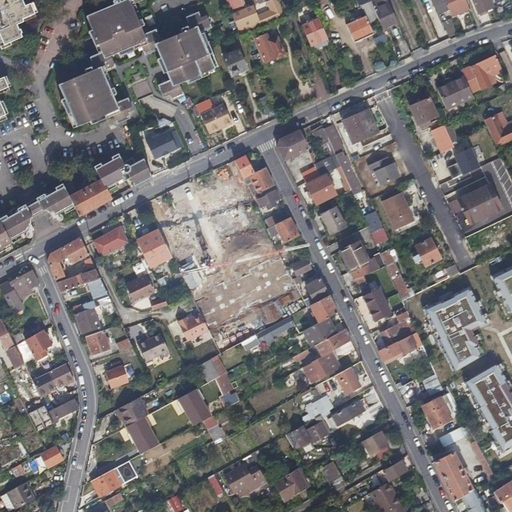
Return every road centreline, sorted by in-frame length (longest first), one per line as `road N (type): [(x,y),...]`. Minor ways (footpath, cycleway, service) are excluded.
road 1 (residential): [(417,446),(262,136)]
road 2 (residential): [(66,511),(90,401),(36,252)]
road 3 (residential): [(262,136),(36,252)]
road 4 (residential): [(463,262),(380,87)]
road 5 (residential): [(301,511),(417,446)]
road 6 (residential): [(262,136),(380,87)]
